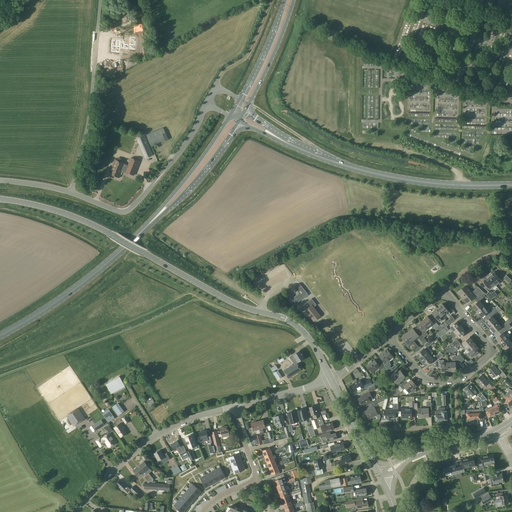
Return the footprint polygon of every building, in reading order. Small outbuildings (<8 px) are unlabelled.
[(113,39),(111,52),(121,52),(121,48),(126,48),(126,41),(122,41),(122,40),(113,39)] [(165,133),(163,127),(146,135),(151,145),(165,139),(163,134),(165,133)] [(131,157),(125,172),(133,176),(139,161),(131,157)] [(125,163),(115,159),(109,174),(119,178),(125,163)] [(136,176),(145,180),(148,173),(146,172),(147,169),(140,166),(136,176)] [(491,272),(488,275),(496,285),(499,283),(498,281),(500,280),(500,279),(501,278),(496,272),(495,273),(494,272),(492,274),(491,272)] [(493,288),(496,285),(488,275),(484,278),(485,279),(483,281),(484,281),(483,282),(488,289),(489,288),(492,287),(493,288)] [(295,288),(299,293),(292,299),(296,304),(303,298),(303,299),(308,295),(307,293),(301,286),(299,284),(295,288)] [(483,294),(484,293),(478,287),(471,293),(466,286),(458,292),(466,302),(473,297),(477,294),(479,297),(483,294)] [(311,299),(302,306),(305,310),(313,321),(320,316),(313,307),(316,305),(311,299)] [(472,306),(477,312),(484,306),(479,300),(472,306)] [(437,308),(443,315),(446,312),(448,315),(450,313),(448,311),(442,304),(437,308)] [(481,317),(488,311),(484,306),(477,312),(481,317)] [(501,309),(498,307),(495,309),(491,312),(493,315),(497,312),(498,312),(501,309)] [(439,318),(443,315),(437,308),(432,313),(437,319),(439,322),(441,320),(439,318)] [(427,316),(422,320),(428,327),(431,325),(434,329),(438,325),(433,319),(431,321),(427,316)] [(485,322),(489,327),(496,321),(492,316),(485,322)] [(422,320),(417,325),(419,328),(418,328),(420,330),(418,331),(423,338),(428,334),(425,331),(428,329),(427,328),(428,327),(422,320)] [(494,332),(501,327),(496,321),(489,327),(494,332)] [(442,330),(449,324),(448,322),(446,323),(445,322),(442,324),(441,323),(438,325),(442,330)] [(448,337),(448,338),(452,335),(455,333),(461,327),(457,322),(450,327),(453,330),(450,333),(451,334),(448,337)] [(466,332),(461,327),(455,333),(452,335),(448,338),(449,338),(452,336),(453,337),(456,335),(459,338),(466,332)] [(412,328),(407,333),(413,340),(417,336),(423,344),(427,342),(423,338),(418,331),(416,333),(412,328)] [(503,332),(496,338),(500,344),(507,338),(503,332)] [(407,333),(401,337),(407,344),(409,347),(413,344),(416,347),(417,346),(413,340),(407,333)] [(467,349),(474,343),(469,337),(460,344),(462,347),(464,345),(467,349)] [(511,347),(511,342),(511,343),(507,338),(500,344),(505,349),(510,345),(511,347)] [(427,342),(423,344),(424,345),(427,348),(434,342),(431,339),(427,342)] [(454,346),(459,342),(456,339),(445,348),(447,351),(450,349),(454,346)] [(474,343),(467,349),(469,352),(467,353),(469,355),(470,354),(473,357),(479,352),(476,349),(478,348),(474,343)] [(421,360),(429,354),(424,348),(416,355),(421,360)] [(386,350),(379,356),(387,365),(385,367),(391,375),(394,372),(395,372),(390,366),(390,365),(389,359),(392,357),(386,350)] [(293,355),(290,357),(294,364),(297,362),(298,362),(304,358),(304,356),(303,355),(302,355),(301,354),(302,353),(301,351),(300,351),(293,355)] [(437,360),(438,359),(443,355),(440,352),(434,357),(437,360)] [(429,354),(421,360),(425,366),(433,359),(429,354)] [(455,371),(455,364),(460,360),(457,357),(457,356),(455,355),(452,357),(452,362),(448,362),(448,371),(455,371)] [(448,371),(448,362),(444,363),(443,360),(440,360),(438,359),(437,360),(432,364),(434,367),(437,364),(440,364),(440,369),(441,369),(441,372),(448,371)] [(372,373),(378,368),(380,370),(384,366),(380,362),(378,364),(374,360),(371,362),(371,361),(368,364),(368,365),(366,366),(372,373)] [(294,364),(283,371),(288,379),(302,370),(297,362),(294,364)] [(492,378),(499,372),(493,365),(486,371),(492,378)] [(396,374),(394,372),(391,375),(390,376),(393,380),(395,378),(398,382),(405,377),(400,371),(396,374)] [(482,375),(475,380),(481,388),(483,386),(484,387),(487,384),(489,388),(494,385),(488,378),(486,380),(482,375)] [(120,378),(107,385),(110,392),(123,385),(120,378)] [(503,379),(504,381),(511,387),(511,383),(505,378),(503,379)] [(365,389),(374,385),(373,383),(372,383),(370,379),(361,383),(360,380),(351,384),(355,391),(363,387),(364,388),(365,389)] [(399,386),(397,388),(401,392),(403,390),(405,388),(409,392),(410,391),(411,392),(412,393),(413,393),(414,393),(415,392),(415,391),(416,390),(415,389),(415,388),(416,386),(411,380),(408,382),(406,380),(399,385),(399,386)] [(463,392),(463,396),(466,396),(468,395),(470,397),(477,392),(470,384),(464,390),(463,392)] [(363,396),(358,399),(362,405),(370,401),(369,399),(372,398),(369,392),(362,395),(363,396)] [(478,394),(477,395),(482,401),(486,399),(481,392),(480,392),(480,393),(478,394)] [(508,406),(511,401),(511,400),(506,396),(503,400),(505,402),(504,403),(504,404),(507,407),(508,406)] [(147,403),(150,407),(149,407),(150,408),(147,410),(148,411),(154,407),(152,406),(155,404),(151,397),(146,401),(147,403)] [(378,415),(374,407),(378,405),(376,400),(370,403),(372,406),(369,408),(370,409),(364,411),(368,419),(378,415)] [(415,409),(415,404),(414,404),(414,401),(409,401),(409,408),(401,409),(401,418),(411,418),(411,410),(415,410),(415,409)] [(427,408),(418,408),(418,409),(418,417),(428,417),(428,411),(431,411),(431,401),(428,402),(427,402),(427,408)] [(124,411),(118,403),(112,407),(118,416),(124,411)] [(395,418),(395,410),(398,410),(398,403),(393,403),(393,409),(385,409),(385,418),(395,418)] [(492,406),(495,414),(501,412),(501,411),(502,411),(500,406),(499,404),(497,405),(497,404),(492,406)] [(317,414),(316,410),(317,410),(315,406),(309,407),(311,415),(314,415),(315,419),(316,418),(316,419),(311,421),(312,424),(322,421),(321,415),(318,416),(317,414)] [(489,416),(495,414),(492,406),(487,408),(485,409),(486,412),(488,416),(489,416)] [(438,411),(435,411),(435,415),(435,420),(436,420),(436,421),(441,421),(441,420),(446,420),(446,411),(444,411),(444,407),(438,408),(438,411)] [(84,418),(77,409),(67,416),(74,425),(84,418)] [(102,413),(108,423),(108,422),(114,418),(115,418),(108,409),(109,410),(102,414),(102,413)] [(296,412),(298,420),(300,420),(300,421),(307,419),(304,409),(298,410),(298,411),(296,412)] [(478,410),(473,410),(473,418),(480,418),(481,418),(481,413),(480,413),(479,413),(478,410)] [(298,420),(296,412),(295,412),(294,411),(288,413),(290,423),(297,421),(298,420)] [(283,422),(282,415),(273,417),(275,424),(278,423),(280,427),(284,426),(283,422)] [(130,421),(126,416),(121,419),(125,424),(130,421)] [(105,425),(101,419),(92,425),(96,431),(105,425)] [(263,420),(257,421),(260,435),(261,434),(264,434),(262,428),(265,427),(263,420)] [(260,435),(257,421),(251,423),(253,430),(255,430),(257,435),(260,435)] [(324,425),(323,421),(322,421),(312,424),(314,429),(321,427),(322,432),(334,429),(332,422),(324,425),(325,425),(324,425)] [(121,423),(114,428),(120,437),(126,433),(120,426),(122,425),(121,423)] [(288,426),(284,428),(286,436),(290,435),(289,432),(293,431),(291,424),(288,425),(288,426)] [(228,432),(227,426),(220,428),(221,434),(222,434),(223,436),(229,435),(228,432)] [(307,428),(310,437),(316,436),(313,426),(307,428)] [(199,432),(200,437),(197,437),(198,443),(208,441),(207,437),(208,437),(206,431),(199,432)] [(100,438),(95,441),(100,448),(105,444),(104,444),(106,442),(109,447),(116,442),(110,433),(103,438),(102,438),(101,438),(100,438)] [(335,433),(326,436),(326,433),(320,435),(321,440),(327,438),(328,441),(337,439),(335,433)] [(263,443),(261,434),(260,435),(257,435),(254,436),(255,437),(257,445),(263,443)] [(278,440),(279,445),(286,443),(284,434),(280,435),(281,440),(278,440)] [(192,435),(185,437),(188,443),(191,442),(192,446),(194,449),(197,448),(196,445),(194,441),(192,435)] [(221,451),(218,437),(213,438),(217,452),(221,451)] [(299,442),(301,448),(308,446),(307,440),(302,441),(299,442)] [(177,441),(171,444),(174,450),(177,449),(180,455),(183,460),(189,457),(184,447),(183,444),(180,446),(177,441)] [(345,449),(343,443),(330,446),(332,453),(333,456),(338,454),(337,451),(345,449)] [(264,456),(272,453),(269,448),(262,451),(264,456)] [(160,450),(154,453),(155,454),(154,455),(155,457),(156,457),(158,461),(161,459),(163,462),(169,459),(166,453),(163,455),(160,450)] [(267,462),(274,459),(272,453),(264,456),(267,462)] [(239,454),(228,458),(230,463),(241,459),(239,454)] [(482,461),(477,462),(479,470),(484,469),(483,465),(494,463),(493,454),(481,456),(482,461)] [(341,457),(342,460),(338,461),(339,465),(343,464),(343,463),(351,461),(349,455),(341,457)] [(473,457),(461,460),(462,464),(458,465),(460,473),(464,472),(463,468),(475,465),(473,457)] [(241,459),(230,463),(232,469),(243,465),(241,459)] [(269,468),(276,465),(274,459),(267,462),(269,468)] [(321,460),(314,461),(316,470),(323,469),(321,460)] [(144,461),(138,466),(143,472),(146,475),(149,473),(152,471),(149,467),(144,461)] [(460,473),(458,465),(455,466),(454,461),(442,464),(444,473),(454,470),(455,474),(460,473)] [(178,465),(171,469),(174,475),(181,471),(178,465)] [(243,465),(232,469),(234,474),(245,470),(243,465)] [(276,465),(269,468),(272,474),(279,471),(276,465)] [(138,466),(133,470),(138,476),(143,472),(138,466)] [(220,468),(215,470),(220,480),(225,478),(226,478),(220,467),(220,468)] [(215,470),(210,473),(215,483),(220,480),(215,470)] [(210,473),(205,476),(210,486),(215,483),(210,473)] [(492,476),(489,476),(490,479),(492,478),(493,482),(491,483),(491,486),(499,485),(499,482),(503,481),(503,480),(502,478),(502,473),(498,474),(498,473),(494,474),(491,475),(492,476)] [(275,481),(274,482),(275,484),(276,484),(277,486),(284,484),(287,483),(287,482),(288,484),(291,483),(290,479),(286,481),(284,477),(283,474),(278,476),(279,479),(275,481)] [(350,477),(351,480),(349,481),(350,481),(348,482),(347,477),(341,479),(343,486),(351,484),(361,482),(360,475),(350,477)] [(200,478),(199,478),(205,488),(210,486),(205,476),(200,478)] [(303,493),(309,492),(310,492),(309,484),(312,483),(310,477),(300,479),(303,493)] [(343,486),(341,479),(339,479),(339,477),(330,479),(325,480),(325,484),(319,485),(320,490),(326,489),(343,486)] [(120,480),(116,484),(122,490),(123,488),(128,493),(130,490),(136,495),(139,491),(133,486),(130,489),(126,485),(126,486),(120,480)] [(284,484),(277,486),(279,492),(286,489),(285,486),(288,485),(288,484),(287,482),(287,483),(284,484)] [(192,484),(189,488),(197,496),(201,492),(192,484)] [(189,488),(185,493),(193,500),(197,496),(189,488)] [(366,488),(356,489),(357,497),(367,496),(366,488)] [(483,488),(473,494),(475,498),(486,493),(483,488)] [(296,495),(294,491),(287,493),(286,489),(279,492),(281,498),(291,494),(291,496),(296,495)] [(502,492),(496,493),(497,496),(498,499),(496,499),(497,504),(497,506),(501,505),(501,504),(508,503),(507,502),(508,502),(508,500),(507,500),(506,495),(503,495),(502,492)] [(185,493),(181,497),(190,505),(193,500),(185,493)] [(290,501),(289,497),(291,496),(291,494),(281,498),(283,504),(290,501)] [(492,499),(488,494),(480,499),(483,504),(492,499)] [(181,497),(177,502),(186,509),(190,505),(181,497)] [(354,500),(345,502),(346,508),(352,507),(356,506),(356,508),(357,508),(358,508),(359,509),(361,508),(368,507),(367,501),(362,502),(362,500),(356,501),(354,501),(354,500)] [(290,501),(283,504),(285,509),(292,507),(295,506),(294,504),(292,505),(290,501)] [(173,505),(173,506),(180,511),(183,511),(186,509),(177,502),(174,506),(173,505)] [(305,503),(306,511),(315,511),(314,502),(305,503)]
